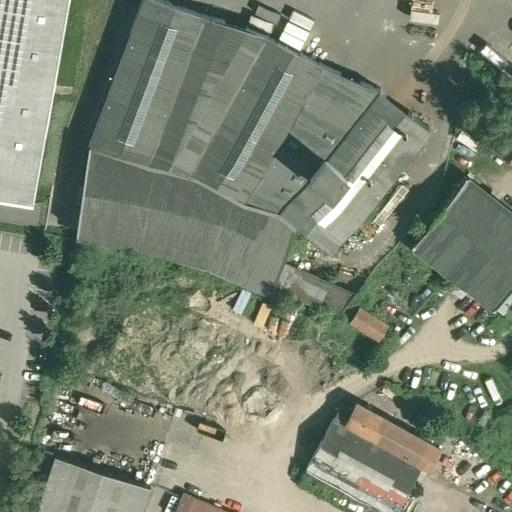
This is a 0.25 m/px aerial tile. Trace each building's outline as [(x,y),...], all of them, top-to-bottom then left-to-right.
[(0,0),(0,187),(34,194),(68,0),(0,0)] [(270,29),(210,12),(176,0),(143,0),(91,140),(92,140),(78,233),(147,245),(212,262),(212,263),(213,263),(269,288),(273,290),(284,260),(285,260),(296,223),(356,274),(424,193),(421,172),(404,159),(433,125),(383,84),(323,56),(270,29)] [(511,119),(493,143),(511,158),(511,119)] [(469,167),(410,238),(491,306),(511,280),(511,203),(501,194),(469,167)] [(285,260),(284,260),(273,290),(341,313),(354,292),(285,260)] [(389,323),(361,306),(353,320),(381,337),(389,323)] [(442,448),(357,402),(353,410),(346,421),(424,464),(431,468),(442,448)] [(397,511),(424,464),(346,421),(353,410),(342,404),(307,469),(386,511),(397,511)] [(53,452),(35,511),(138,511),(148,481),(53,452)] [(228,511),(184,493),(176,511),(228,511)]
